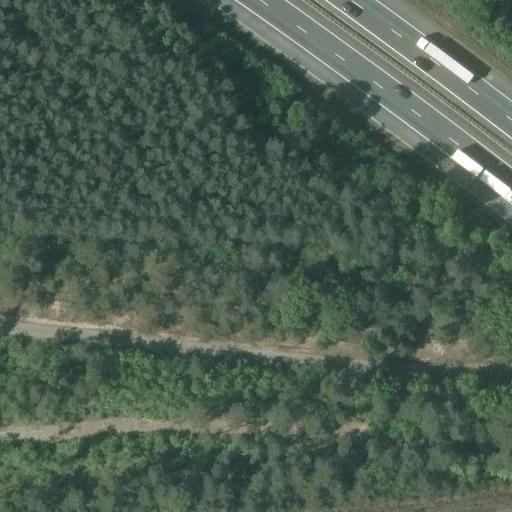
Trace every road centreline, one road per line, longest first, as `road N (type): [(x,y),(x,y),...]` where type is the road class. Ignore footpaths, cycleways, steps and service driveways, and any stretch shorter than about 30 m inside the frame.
road 1 (unclassified): [(511,370),(288,362),(0,329)]
road 2 (motorway): [(255,0),(511,187)]
road 3 (motorway): [(511,124),(345,0)]
